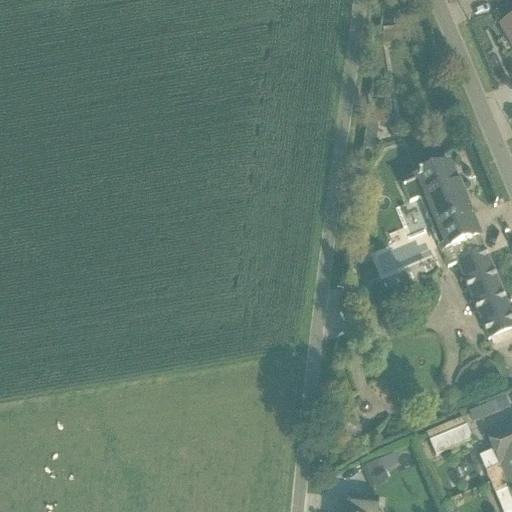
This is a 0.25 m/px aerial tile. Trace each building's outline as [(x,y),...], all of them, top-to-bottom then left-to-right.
[(511,23),(500,30),(511,51),(511,23)] [(403,46),(399,29),(382,32),(383,37),(380,37),(382,50),(403,46)] [(492,350),(511,341),(511,320),(484,253),(482,254),(478,243),(481,242),(450,167),(398,188),(407,208),(418,203),(438,252),(435,254),(438,261),(441,259),(447,273),(454,270),(486,346),(490,344),(492,350)] [(392,275),(410,269),(404,253),(411,250),(404,231),(380,239),(392,275)] [(511,395),(486,406),(496,431),(511,424),(511,395)] [(463,421),(424,438),(433,461),(472,445),(463,421)] [(341,435),(349,442),(356,441),(360,437),(360,430),(351,423),(344,423),(340,427),(341,435)] [(511,511),(511,428),(484,440),(497,471),(484,477),(494,499),(497,498),(503,511),(511,511)] [(378,465),(363,472),(372,493),(388,486),(383,477),(397,470),(392,459),(378,466),(378,465)] [(376,511),(377,505),(345,502),(344,511),(376,511)]
